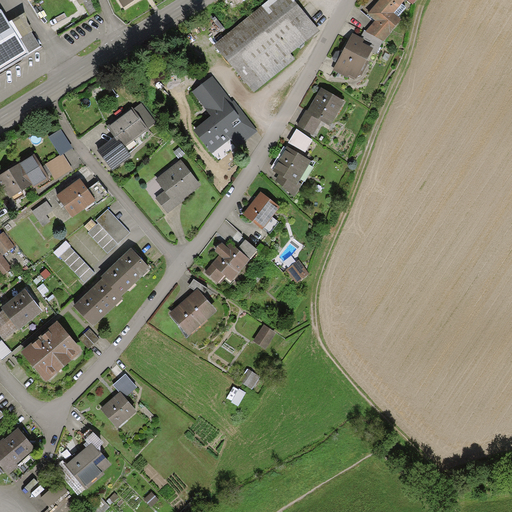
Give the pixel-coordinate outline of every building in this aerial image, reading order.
[(79,0),(86,12),(93,8),(88,0),(79,0)] [(313,23),(293,0),(264,0),(215,42),(256,89),(294,58),(285,47),(313,23)] [(400,0),(376,0),(368,10),(376,19),(374,21),(365,29),(381,38),(400,17),(396,14),(391,10),(399,2),(400,0)] [(391,10),(396,14),(404,5),(399,2),(391,10)] [(365,29),(374,21),(359,6),(348,18),(363,28),(365,29)] [(0,68),(40,44),(21,13),(8,21),(0,7),(0,68)] [(381,38),(365,29),(363,28),(360,34),(363,36),(360,42),(370,47),(375,49),(381,38)] [(351,65),(347,73),(352,76),(355,69),(358,70),(370,47),(360,42),(363,36),(360,34),(352,31),(342,50),(337,47),(332,56),(336,58),(351,65)] [(351,65),(336,58),(332,66),(347,73),(351,65)] [(228,118),(235,112),(208,77),(191,90),(204,106),(210,102),(217,111),(195,127),(212,149),(227,137),(225,134),(230,130),(234,127),(228,118)] [(332,90),(322,85),(309,108),(305,106),(297,122),(311,130),(318,116),(328,122),(334,111),(332,110),(339,98),(330,93),(332,90)] [(132,105),(147,124),(153,119),(138,101),(132,105)] [(147,124),(132,105),(107,124),(115,134),(122,143),(147,124)] [(234,127),(230,130),(238,140),(250,131),(235,112),(228,118),(234,127)] [(122,143),(115,134),(98,147),(109,160),(125,147),(122,143)] [(281,170),(293,177),(305,156),(286,145),(274,166),(281,170)] [(47,174),(33,151),(0,171),(0,176),(10,193),(30,181),(28,179),(32,177),(35,181),(47,174)] [(53,176),(69,166),(60,151),(46,160),(50,165),(47,167),(53,176)] [(165,186),(173,196),(187,184),(190,187),(198,181),(181,159),(158,177),(165,186)] [(293,177),(281,170),(277,178),(292,192),(299,180),(293,177)] [(71,212),(93,196),(87,187),(80,177),(57,193),(71,212)] [(98,180),(87,187),(93,196),(97,201),(107,193),(98,180)] [(173,196),(165,186),(155,195),(166,209),(176,200),(173,196)] [(262,224),(269,214),(278,202),(260,189),(244,211),(262,224)] [(51,207),(43,198),(30,210),(43,226),(51,219),(45,212),(51,207)] [(130,228),(106,204),(95,216),(97,219),(87,230),(108,250),(130,228)] [(269,214),(262,224),(268,229),(276,219),(269,214)] [(13,244),(2,229),(0,230),(0,250),(1,253),(13,244)] [(237,245),(248,255),(256,246),(245,236),(237,245)] [(248,255),(237,245),(231,240),(226,245),(223,242),(215,251),(218,254),(205,269),(214,277),(222,269),(230,276),(248,255)] [(93,270),(70,243),(58,253),(82,280),(93,270)] [(147,264),(130,245),(101,272),(103,275),(118,291),(147,264)] [(9,265),(0,253),(0,269),(1,271),(9,265)] [(308,273),(298,259),(285,268),(294,282),(308,273)] [(118,291),(103,275),(73,303),(90,321),(120,293),(118,291)] [(196,288),(201,293),(207,286),(194,276),(190,284),(196,288)] [(3,307),(16,324),(40,305),(25,286),(1,305),(3,307)] [(201,293),(196,288),(188,296),(189,297),(181,304),(180,303),(171,312),(186,327),(203,310),(207,314),(214,307),(201,293)] [(16,324),(3,307),(0,309),(0,330),(2,334),(16,324)] [(61,331),(53,321),(24,347),(31,355),(32,361),(37,362),(47,373),(76,347),(67,337),(66,331),(61,331)] [(273,329),(263,323),(254,336),(265,343),(273,329)] [(98,336),(88,325),(77,335),(87,346),(98,336)] [(257,374),(247,367),(240,377),(250,384),(257,374)] [(124,371),(112,382),(119,389),(122,393),(134,382),(124,371)] [(119,389),(101,405),(117,423),(134,407),(122,393),(119,389)] [(235,390),(232,404),(243,406),(246,392),(235,390)] [(27,435),(17,425),(3,439),(1,437),(0,437),(0,459),(9,469),(17,461),(14,458),(31,443),(25,436),(27,435)] [(90,440),(94,444),(101,438),(91,426),(83,433),(90,440)] [(94,444),(90,440),(66,462),(82,479),(97,465),(99,468),(108,459),(94,444)] [(150,491),(142,498),(149,506),(157,499),(150,491)]
